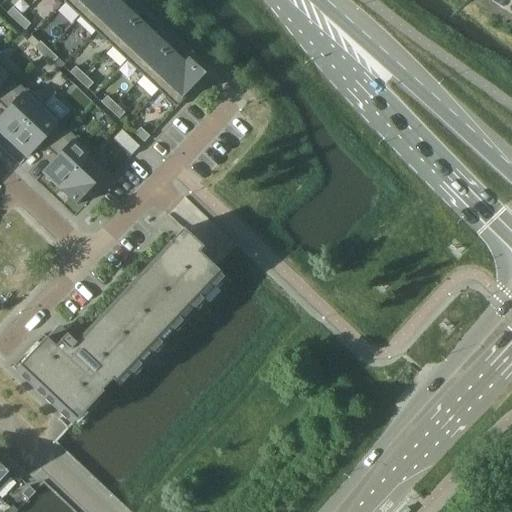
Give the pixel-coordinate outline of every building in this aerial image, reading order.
[(80,17),(95,0),(65,0),(64,2),(80,17)] [(95,32),(121,4),(116,0),(95,0),(80,17),(95,32)] [(111,47),(137,19),(121,4),(95,32),(111,47)] [(7,14),(16,22),(21,16),(12,8),(7,14)] [(30,24),(21,16),(16,22),(24,30),(30,24)] [(127,62),(153,34),(137,19),(111,47),(127,62)] [(142,76),(168,49),(153,34),(127,62),(142,76)] [(34,48),(43,56),(48,50),(40,42),(34,48)] [(184,63),(168,49),(142,76),(158,91),(184,63)] [(57,58),(48,50),(43,56),(52,64),(57,58)] [(187,93),(205,75),(188,58),(184,63),(158,91),(176,108),(189,95),(187,93)] [(70,73),(78,81),(84,75),(75,67),(70,73)] [(0,101),(17,83),(8,74),(6,77),(0,71),(0,101)] [(93,84),(84,75),(78,81),(87,90),(93,84)] [(26,91),(17,83),(0,101),(0,104),(6,111),(0,117),(0,133),(9,142),(40,109),(24,94),(26,91)] [(101,103),(110,111),(116,105),(107,97),(101,103)] [(124,113),(116,105),(110,111),(119,119),(124,113)] [(56,124),(40,109),(9,142),(26,158),(40,143),(49,150),(68,130),(59,122),(56,124)] [(135,134),(144,143),(149,137),(140,128),(135,134)] [(59,189),(94,152),(77,136),(76,138),(68,130),(49,150),(57,158),(42,173),(59,189)] [(131,156),(140,147),(121,130),(113,139),(131,156)] [(95,153),(94,152),(59,189),(76,205),(94,186),(99,190),(112,177),(91,157),(95,153)] [(224,278),(219,274),(203,258),(195,251),(199,246),(179,228),(166,242),(72,342),(56,326),(44,338),(39,333),(8,366),(68,423),(99,391),(98,389),(108,379),(119,389),(224,278)] [(5,472),(9,468),(0,459),(0,488),(11,477),(5,472)] [(28,500),(35,492),(29,487),(22,494),(28,500)]
